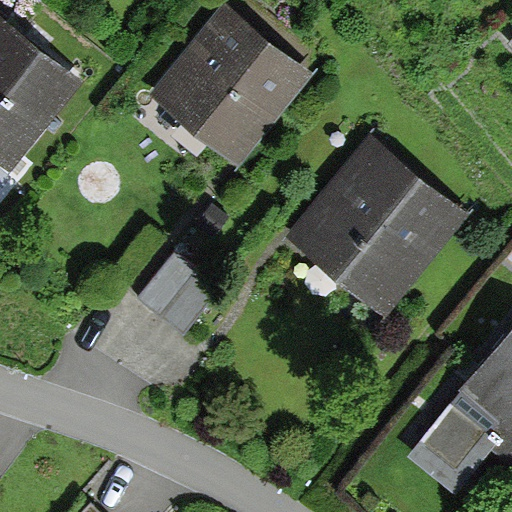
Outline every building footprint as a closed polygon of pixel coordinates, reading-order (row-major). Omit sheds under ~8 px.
[(225,0),(158,86),(244,154),(314,65),(231,0),(225,0)] [(0,149),(16,163),(88,72),(0,2),(0,149)] [(293,234),(389,307),(469,202),(373,130),(351,159),(293,234)] [(224,286),(177,248),(140,294),(187,332),(224,286)] [(482,421),(511,444),(511,321),(468,378),(498,401),(482,421)]
